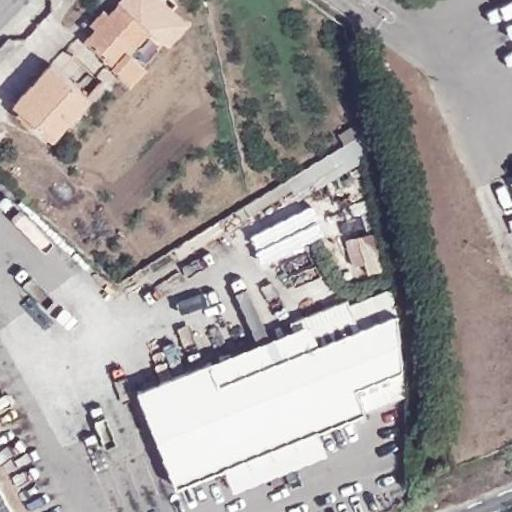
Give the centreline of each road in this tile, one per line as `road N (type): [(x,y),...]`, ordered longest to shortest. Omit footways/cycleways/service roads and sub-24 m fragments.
road 1 (unknown): [(40,355),(101,511)]
road 2 (unknown): [(237,511),(377,458)]
